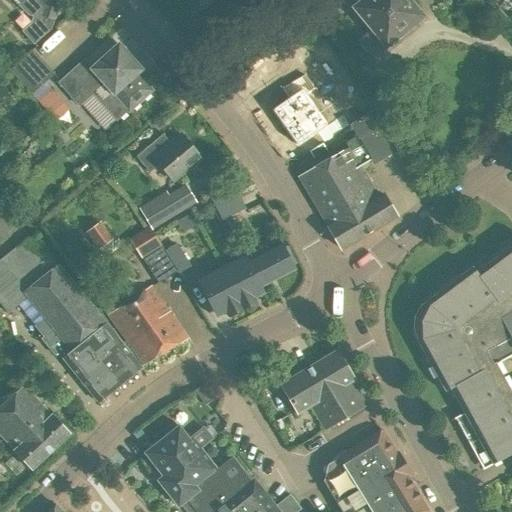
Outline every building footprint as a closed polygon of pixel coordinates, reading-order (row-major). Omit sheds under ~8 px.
[(9,0),(16,6),(17,5),(27,16),(32,17),(30,25),(22,33),(33,45),(50,30),(60,0),(9,0)] [(305,0),(310,8),(324,0),(305,0)] [(392,43),(402,35),(402,29),(421,14),(409,0),(363,0),(355,7),(372,28),(357,40),(370,56),(387,42),(392,43)] [(141,69),(118,44),(92,68),(84,59),(58,82),(79,105),(92,93),(103,105),(95,113),(106,124),(114,117),(117,120),(127,110),(128,111),(152,90),(150,88),(152,86),(145,78),(143,80),(137,73),(141,69)] [(56,121),(69,108),(45,82),(54,73),(33,50),(10,71),(56,121)] [(230,86),(241,76),(225,59),(214,69),(230,86)] [(343,68),(336,73),(343,83),(350,78),(343,68)] [(301,75),(280,87),(288,98),(271,110),(284,129),(316,107),(303,88),(308,84),(301,75)] [(393,100),(396,87),(394,86),(395,84),(369,78),(357,85),(374,112),(377,111),(378,112),(389,106),(388,103),(391,102),(391,99),(393,100)] [(316,107),(284,129),(297,148),(315,136),(321,146),(341,131),(334,121),(328,125),(316,107)] [(373,163),(382,157),(395,150),(371,111),(351,124),(358,135),(346,143),(348,147),(327,160),(298,177),(341,249),(396,217),(383,194),(379,196),(361,166),(371,160),(373,163)] [(170,143),(161,133),(134,156),(147,173),(158,164),(172,180),(199,157),(180,134),(170,143)] [(0,196),(4,201),(17,189),(4,175),(0,178),(0,179),(1,181),(0,181),(0,196)] [(222,221),(246,208),(233,185),(210,197),(222,221)] [(157,229),(203,202),(194,186),(148,213),(157,229)] [(97,249),(113,238),(101,221),(85,233),(97,249)] [(142,260),(162,247),(149,227),(129,239),(142,260)] [(35,235),(34,233),(0,260),(0,315),(2,318),(27,298),(43,318),(34,325),(43,337),(41,338),(54,355),(58,351),(98,401),(141,367),(38,238),(39,237),(36,234),(35,235)] [(176,243),(164,251),(179,274),(191,266),(176,243)] [(511,243),(476,270),(473,265),(425,300),(422,302),(418,304),(415,307),(413,310),(411,314),(410,318),(410,322),(410,326),(411,330),(412,333),(414,337),(417,340),(445,392),(450,388),(464,413),(449,421),(450,422),(456,419),(483,469),(511,453),(511,385),(509,386),(496,363),(511,354),(511,243)] [(247,263),(258,286),(293,269),(291,265),(294,263),(286,248),(283,250),(281,246),(247,263)] [(221,269),(242,308),(255,301),(253,297),(262,293),(258,286),(247,263),(243,257),(221,269)] [(228,314),(242,308),(221,269),(199,280),(217,316),(227,311),(228,314)] [(143,366),(145,365),(187,339),(153,285),(110,314),(107,315),(143,366)] [(367,405),(351,380),(353,379),(337,353),(281,387),(296,412),(308,405),(324,431),(367,405)] [(51,415),(23,387),(0,408),(0,436),(14,451),(13,451),(31,470),(70,434),(52,415),(51,415)] [(175,422),(163,432),(167,437),(147,453),(165,477),(160,481),(178,505),(181,503),(187,511),(194,511),(206,503),(193,487),(215,470),(217,469),(201,448),(213,438),(204,426),(188,439),(175,422)] [(425,511),(426,509),(405,475),(408,473),(381,430),(326,465),(322,483),(339,511),(425,511)] [(253,482),(232,456),(217,469),(215,470),(193,487),(206,503),(194,511),(297,511),(301,509),(290,495),(275,507),(255,481),(253,482)]
